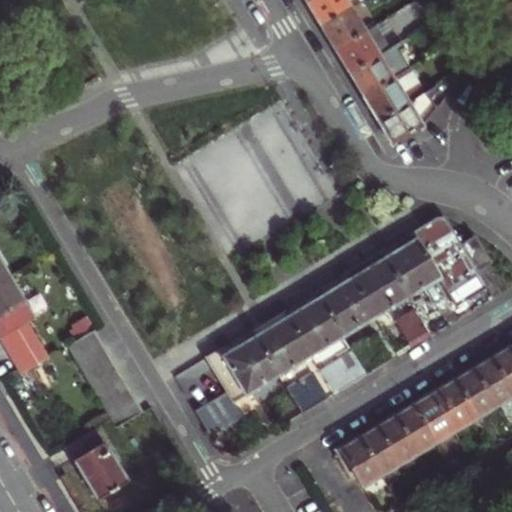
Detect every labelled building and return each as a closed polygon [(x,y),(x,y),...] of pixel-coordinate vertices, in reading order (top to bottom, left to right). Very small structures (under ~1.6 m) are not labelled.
[(313,16),(320,26),(359,3),(357,0),(350,0),(346,3),(344,0),(310,0),(306,3),(313,16)] [(364,10),(359,3),(320,26),(327,39),(334,50),(364,32),(354,16),(364,10)] [(511,3),(500,11),(511,30),(511,3)] [(388,49),(374,26),(364,32),(334,50),(342,63),(348,74),(388,49)] [(404,48),(401,42),(388,49),(348,74),(356,87),(362,97),(405,72),(410,69),(399,51),(404,48)] [(419,96),(405,72),(362,97),(370,110),(377,121),(416,97),(419,96)] [(420,103),(416,97),(377,121),(384,133),(391,145),(421,128),(410,109),(420,103)] [(411,235),(438,279),(455,307),(486,288),(475,271),(460,245),(443,217),(441,218),(429,224),(411,235)] [(395,245),(379,255),(406,299),(438,279),(411,235),(395,245)] [(473,237),(460,245),(475,271),(489,263),(473,237)] [(374,318),(406,299),(379,255),(365,263),(347,274),(374,318)] [(0,281),(8,277),(0,263),(0,281)] [(342,337),(374,318),(347,274),(343,276),(333,282),(315,293),(342,337)] [(0,337),(33,318),(8,277),(0,281),(0,337)] [(309,357),(342,337),(315,293),(301,302),(282,313),(309,357)] [(410,349),(429,338),(412,310),(393,321),(410,349)] [(277,377),(309,357),(282,313),(271,320),(250,332),(277,377)] [(0,341),(20,374),(54,354),(33,318),(0,337),(0,341)] [(67,335),(72,343),(81,338),(74,327),(66,332),(67,335)] [(101,344),(93,331),(81,338),(72,343),(67,346),(76,359),(101,344)] [(233,403),(277,377),(250,332),(235,341),(206,359),(226,393),(194,412),(213,442),(244,423),(233,403)] [(67,346),(72,343),(67,335),(62,339),(66,347),(67,346)] [(109,358),(101,344),(76,359),(84,373),(109,358)] [(511,393),(511,352),(510,349),(504,353),(492,360),(511,393)] [(324,370),(338,392),(365,376),(352,353),(324,370)] [(117,371),(109,358),(84,373),(92,387),(117,371)] [(494,405),(511,393),(492,360),(486,364),(474,371),(494,405)] [(125,385),(117,371),(92,387),(100,400),(125,385)] [(476,416),(494,405),(474,371),(468,374),(456,382),(476,416)] [(300,381),(315,406),(327,399),(312,374),(300,381)] [(301,415),(315,406),(300,381),(286,390),(301,415)] [(458,426),(476,416),(456,382),(449,386),(438,393),(458,426)] [(133,399),(125,385),(100,400),(108,414),(133,399)] [(450,431),(458,426),(438,393),(430,397),(450,431)] [(432,442),(450,431),(430,397),(420,403),(412,408),(432,442)] [(141,412),(133,399),(108,414),(111,419),(116,427),(141,412)] [(414,453),(432,442),(412,408),(402,414),(393,419),(414,453)] [(396,464),(414,453),(393,419),(384,425),(376,430),(396,464)] [(378,475),(396,464),(376,430),(366,436),(358,441),(378,475)] [(98,446),(89,432),(64,447),(87,484),(97,501),(128,483),(103,442),(98,446)] [(359,486),(378,475),(358,441),(349,446),(339,452),(334,455),(350,481),(355,478),(359,486)]
